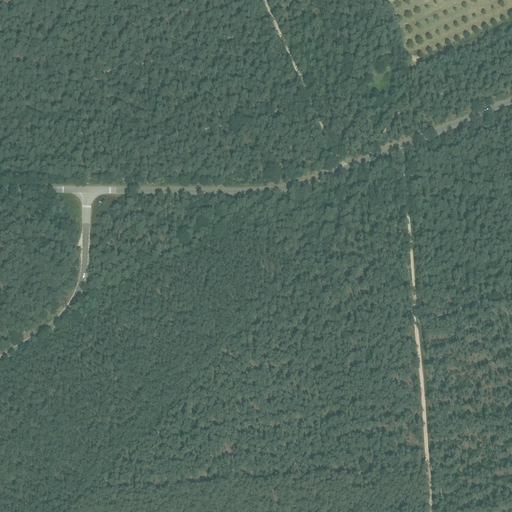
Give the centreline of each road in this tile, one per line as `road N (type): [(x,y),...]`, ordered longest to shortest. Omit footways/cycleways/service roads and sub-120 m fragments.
road 1 (tertiary): [(87,190),(301,184),(511,101)]
road 2 (track): [(87,491),(426,466)]
road 3 (tertiary): [(0,358),(49,327),(75,298),(87,190)]
road 4 (track): [(401,145),(416,322)]
road 5 (track): [(416,322),(426,464)]
